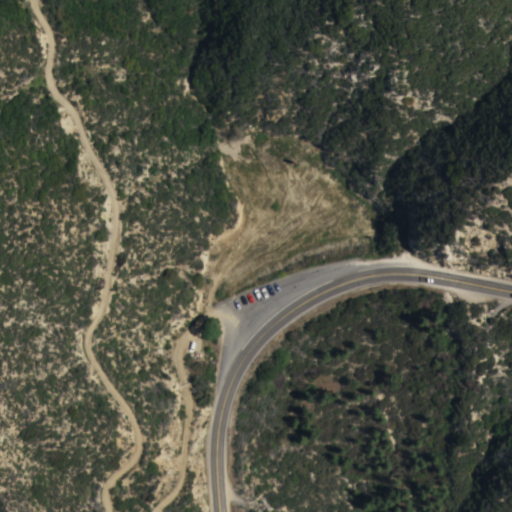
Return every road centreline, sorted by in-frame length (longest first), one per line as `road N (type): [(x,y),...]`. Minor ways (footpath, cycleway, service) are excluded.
road 1 (track): [(280,310),(224,308),(188,328),(176,343),(186,396),(171,483),(149,511),(102,497),(104,475),(131,435),(128,410),(83,331),(109,235),(111,192),(70,104),(52,87),(48,36),(30,0)]
road 2 (primary): [(223,511),(222,393),(242,347),(280,310),(355,276),(511,290)]
